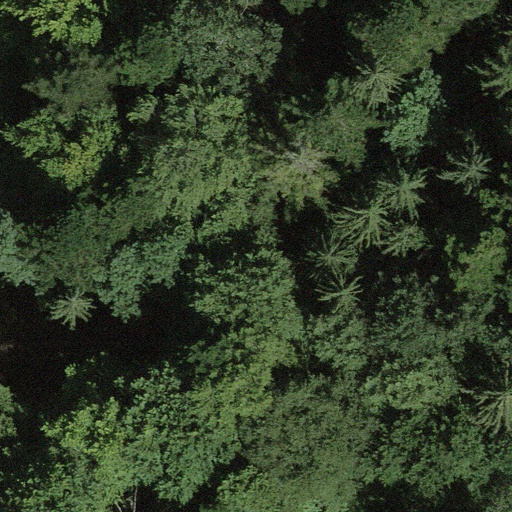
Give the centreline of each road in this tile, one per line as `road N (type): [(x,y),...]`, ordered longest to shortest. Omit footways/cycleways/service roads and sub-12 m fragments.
road 1 (track): [(200,300),(498,0)]
road 2 (track): [(0,366),(52,357),(200,300)]
